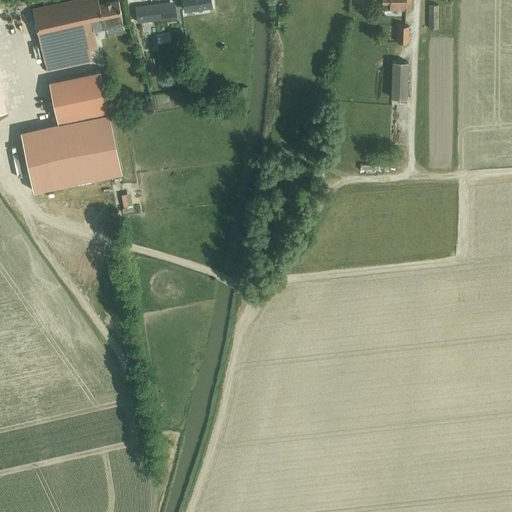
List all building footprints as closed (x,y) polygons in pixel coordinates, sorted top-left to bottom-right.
[(92,60),(89,46),(97,44),(94,29),(122,23),(121,17),(122,17),(118,0),(116,0),(99,4),(98,0),(86,0),(33,12),(38,31),(37,31),(47,70),(92,60)] [(211,0),(185,0),(187,8),(212,5),(211,0)] [(283,25),(284,1),(275,0),(274,24),(283,25)] [(411,10),(411,0),(381,0),(382,3),(389,3),(389,10),(411,10)] [(168,1),(135,6),(138,22),(170,17),(168,1)] [(438,28),(438,4),(429,4),(429,28),(438,28)] [(408,42),(409,25),(397,25),(397,42),(408,42)] [(406,98),(408,62),(392,61),(391,97),(406,98)] [(100,70),(49,81),(57,121),(109,110),(100,70)] [(109,112),(21,130),(33,190),(121,172),(109,112)]
